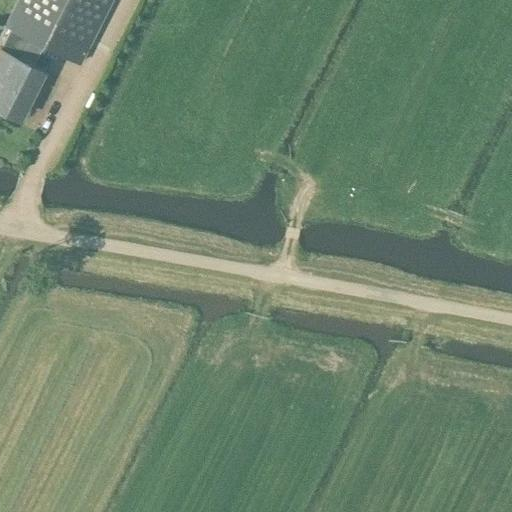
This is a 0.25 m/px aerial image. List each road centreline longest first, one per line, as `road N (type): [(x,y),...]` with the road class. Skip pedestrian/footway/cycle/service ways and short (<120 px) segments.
road 1 (unclassified): [(511,320),(0,227)]
road 2 (track): [(255,328),(311,184),(465,225),(510,154)]
road 3 (track): [(13,355),(51,236)]
road 4 (track): [(386,418),(423,304)]
